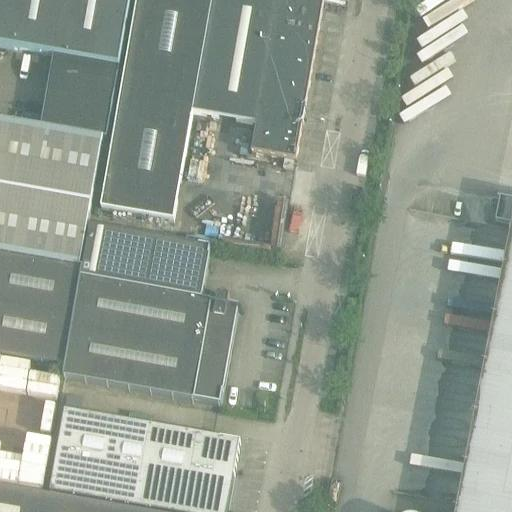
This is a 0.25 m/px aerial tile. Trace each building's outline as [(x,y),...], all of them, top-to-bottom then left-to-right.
[(0,0),(0,49),(54,59),(118,71),(119,71),(131,0),(0,0)] [(251,156),(273,159),(296,164),(324,6),(292,0),(138,0),(101,212),(174,225),(192,116),(256,127),(251,156)] [(118,71),(54,59),(41,131),(103,142),(105,142),(118,71)] [(0,258),(80,272),(103,142),(41,131),(0,123),(0,258)] [(511,511),(511,200),(498,197),(497,201),(499,201),(495,224),(511,226),(511,232),(457,511),(511,511)] [(216,307),(202,304),(211,252),(90,231),(83,273),(64,382),(221,410),(232,347),(233,347),(239,310),(228,308),(230,301),(218,298),(216,307)] [(80,273),(80,272),(0,258),(0,360),(65,372),(64,382),(83,273),(80,273)] [(65,414),(50,496),(139,511),(228,511),(235,479),(236,469),(241,444),(220,441),(213,440),(65,414)] [(0,482),(45,490),(46,485),(23,482),(27,452),(3,448),(6,433),(0,432),(0,482)] [(123,511),(0,490),(0,511),(123,511)]
